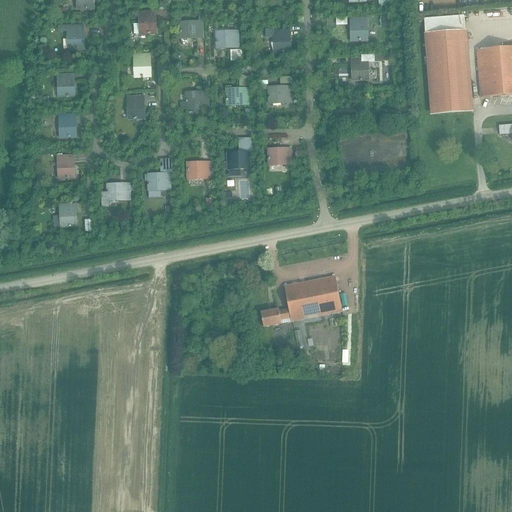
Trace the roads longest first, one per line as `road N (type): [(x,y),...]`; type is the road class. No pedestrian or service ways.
road 1 (tertiary): [(0,287),(329,228)]
road 2 (residential): [(164,151),(119,168),(96,161),(92,136),(113,0)]
road 3 (tertiary): [(329,228),(511,194)]
road 4 (residential): [(164,151),(159,71),(248,69)]
road 5 (residential): [(308,135),(228,137),(164,151)]
road 6 (residential): [(308,135),(304,0)]
